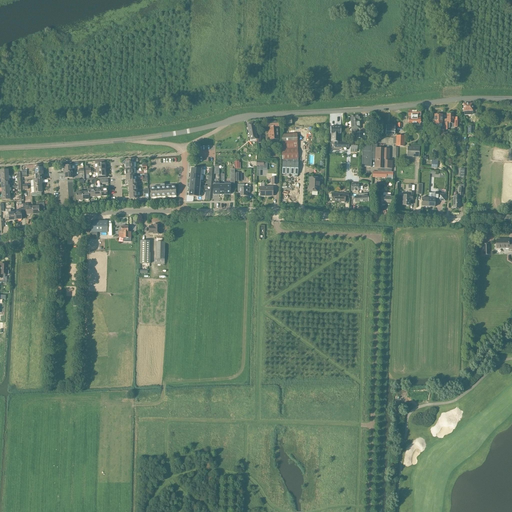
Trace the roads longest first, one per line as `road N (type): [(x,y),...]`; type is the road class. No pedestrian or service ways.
road 1 (unclassified): [(181,211),(511,217)]
road 2 (tertiary): [(511,98),(228,121)]
road 3 (tertiary): [(0,148),(130,139)]
